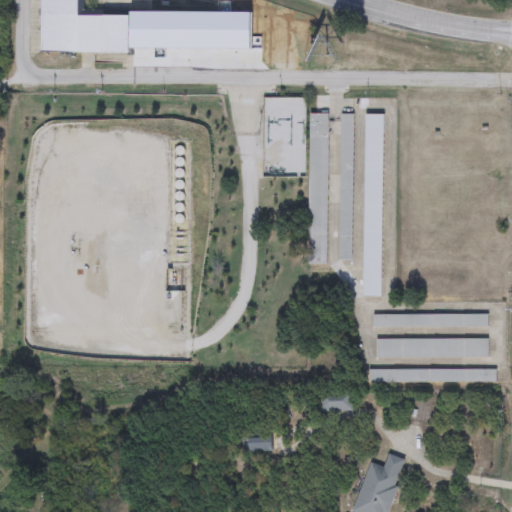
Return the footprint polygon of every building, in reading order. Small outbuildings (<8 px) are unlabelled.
[(40,53),(40,0),(78,0),(78,16),(130,17),(130,54),(40,53)] [(309,265),(309,115),(328,115),(328,265),(309,265)] [(340,115),(353,115),(352,261),(339,261),(340,115)] [(383,116),(382,297),(364,297),(364,115),(383,116)] [(487,328),(373,328),(373,315),(487,315),(487,328)] [(375,358),(375,340),(488,340),(488,358),(375,358)] [(368,370),(496,370),(496,383),(368,383),(368,370)] [(352,392),(352,412),(321,412),(321,392),(352,392)] [(272,452),(247,452),(247,439),(271,438),(272,452)] [(353,511),(370,463),(384,468),(388,455),(405,460),(387,511),(353,511)]
